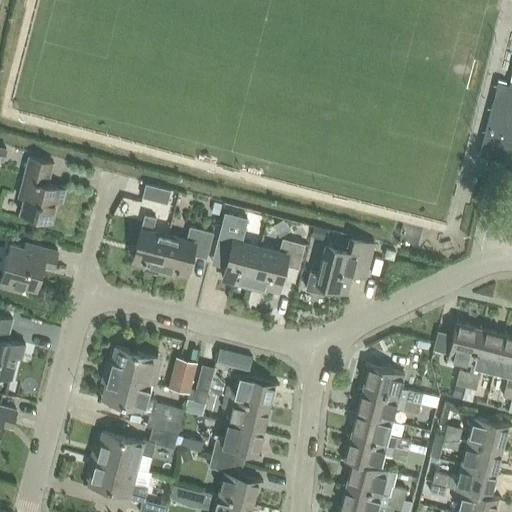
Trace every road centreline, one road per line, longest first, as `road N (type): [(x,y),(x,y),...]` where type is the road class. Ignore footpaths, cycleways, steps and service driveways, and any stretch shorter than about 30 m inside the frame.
road 1 (residential): [(313,353),(86,291)]
road 2 (residential): [(28,511),(86,291)]
road 3 (residential): [(313,353),(511,258)]
road 4 (residential): [(313,353),(302,511)]
